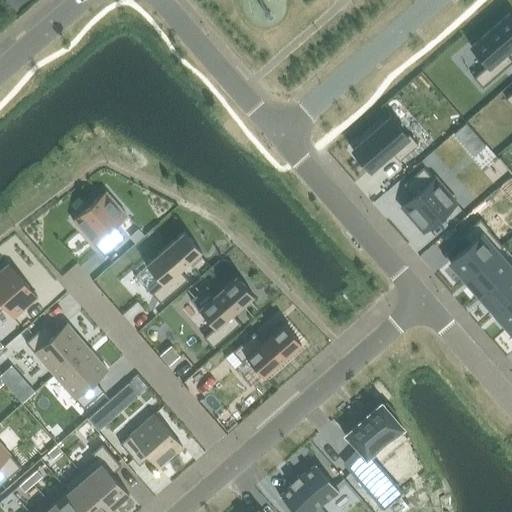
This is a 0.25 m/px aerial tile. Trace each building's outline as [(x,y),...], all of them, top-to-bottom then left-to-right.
[(511,16),(509,13),(471,46),(487,65),(473,77),(482,88),(511,62),(511,59),(505,52),(511,45),(511,16)] [(390,117),(352,150),(369,170),(391,152),(399,161),(418,144),(409,134),(407,136),(390,117)] [(414,196),(402,207),(423,231),(456,202),(435,178),(434,179),(425,169),(405,187),(414,196)] [(105,191),(72,220),(102,254),(122,236),(113,227),(126,215),(105,191)] [(469,244),(450,262),(464,279),(502,246),(488,230),(489,229),(480,218),(461,235),(469,244)] [(130,237),(135,242),(143,235),(138,229),(130,237)] [(146,265),(134,275),(150,293),(151,293),(160,303),(188,279),(180,269),(201,251),(184,231),(146,264),(146,265)] [(502,246),(464,279),(479,295),(511,265),(511,264),(509,267),(496,252),(503,246),(502,246)] [(8,264),(0,271),(0,306),(1,305),(13,318),(37,297),(8,264)] [(511,265),(479,295),(493,311),(511,294),(511,265)] [(207,285),(190,300),(214,327),(203,337),(213,347),(241,323),(232,314),(253,295),(236,275),(215,294),(207,285)] [(511,294),(493,311),(507,327),(511,323),(511,294)] [(45,324),(25,342),(54,375),(87,346),(66,323),(53,334),(45,324)] [(254,332),(232,351),(241,362),(234,368),(250,386),(262,375),(263,376),(301,343),(283,323),(262,341),(254,332)] [(87,346),(54,375),(83,408),(103,391),(95,381),(108,370),(87,346)] [(180,356),(172,346),(160,356),(168,365),(180,356)] [(23,379),(10,390),(22,403),(35,392),(23,379)] [(118,412),(108,401),(87,419),(98,430),(118,412)] [(381,403),(346,434),(362,451),(346,465),(383,507),(398,493),(367,457),(402,426),(394,417),(397,414),(386,402),(383,404),(382,403),(381,403)] [(154,413),(120,443),(137,463),(147,455),(158,468),(182,446),(154,413)] [(0,443),(0,480),(19,465),(0,443)] [(95,457),(79,470),(112,508),(129,493),(112,474),(121,465),(102,443),(91,453),(95,457)] [(60,449),(51,457),(56,463),(66,455),(60,449)] [(315,464),(279,495),(293,511),(324,511),(320,507),(339,491),(315,464)] [(37,470),(28,478),(33,484),(42,476),(37,470)] [(79,470),(62,485),(86,511),(107,511),(112,508),(79,470)] [(28,478),(19,485),(24,492),(33,484),(28,478)] [(67,492),(52,505),(57,511),(86,511),(62,485),(67,492)]
